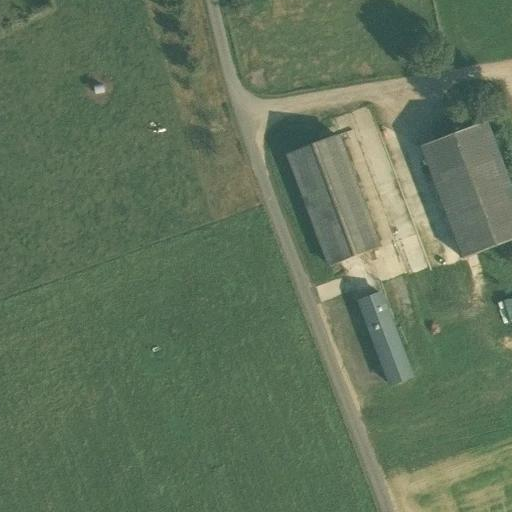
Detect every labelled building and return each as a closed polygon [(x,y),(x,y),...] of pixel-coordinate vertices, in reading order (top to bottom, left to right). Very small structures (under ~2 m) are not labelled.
[(420,148),(463,260),(511,241),(511,192),(486,123),(420,148)] [(288,155),(330,268),(378,249),(336,137),(288,155)] [(402,253),(424,325),(474,310),(452,238),(402,253)] [(380,295),(359,303),(390,385),(411,377),(380,295)] [(490,399),(400,426),(406,446),(496,420),(490,399)]
